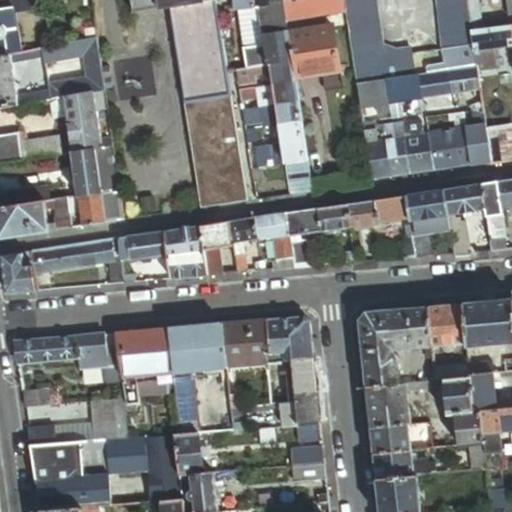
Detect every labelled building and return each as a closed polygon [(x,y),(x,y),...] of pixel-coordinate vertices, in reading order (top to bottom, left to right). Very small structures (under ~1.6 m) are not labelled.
[(129,0),(132,15),(168,9),(170,25),(219,17),(215,0),(129,0)] [(238,11),(256,9),(255,0),(234,0),(236,11),(238,11)] [(345,0),(300,0),(284,4),(287,22),(346,9),(345,0)] [(345,0),(346,9),(358,88),(388,83),(416,79),(421,78),(416,50),(403,53),(385,48),(377,0),(345,0)] [(467,0),(441,0),(449,50),(475,46),(473,32),(467,0)] [(478,0),(467,0),(473,32),(483,31),(478,0)] [(242,42),(243,53),(265,49),(263,38),(289,35),(287,22),(284,4),(256,9),(238,11),(242,42)] [(0,57),(11,55),(14,55),(11,33),(6,5),(0,6),(0,28),(2,28),(3,28),(4,29),(5,29),(6,30),(6,31),(7,32),(8,34),(7,36),(7,37),(6,38),(6,39),(5,40),(4,40),(3,40),(0,40),(0,57)] [(249,203),(219,17),(170,25),(201,210),(249,203)] [(511,26),(483,31),(473,32),(475,46),(476,53),(511,47),(511,26)] [(14,55),(23,53),(19,32),(11,33),(14,55)] [(293,63),(296,80),(341,74),(334,32),(289,39),(293,63)] [(271,67),(293,63),(289,39),(289,35),(263,38),(265,49),(268,67),(271,67)] [(106,92),(98,39),(45,49),(46,60),(47,65),(83,59),(86,79),(49,84),(50,88),(51,91),(52,100),(65,98),(93,94),(106,92)] [(476,53),(475,46),(449,50),(452,73),(478,69),(476,53)] [(46,60),(45,49),(23,53),(14,55),(11,55),(12,66),(46,60)] [(243,53),(245,70),(268,67),(265,49),(243,53)] [(11,55),(0,57),(0,109),(19,106),(17,97),(12,66),(11,55)] [(274,87),(296,83),(296,80),(293,63),(271,67),(272,76),(274,87)] [(241,88),(259,85),(258,78),(272,76),(271,67),(268,67),(245,70),(238,71),(241,88)] [(482,91),(478,69),(452,73),(449,73),(452,96),(475,93),(482,91)] [(449,73),(421,78),(424,100),(443,97),(452,96),(449,73)] [(296,83),(296,84),(341,77),(341,74),(296,80),(296,83)] [(424,100),(421,78),(416,79),(420,101),(424,100)] [(420,101),(416,79),(388,83),(391,105),(401,104),(415,102),(420,101)] [(277,107),(299,103),(296,84),(296,83),(274,87),(277,107)] [(391,105),(388,83),(358,88),(362,110),(378,107),(379,115),(392,113),(391,105)] [(277,107),(274,87),(258,89),(261,101),(262,109),(277,107)] [(258,89),(241,92),(243,103),(261,101),(258,89)] [(49,101),(52,100),(51,91),(17,97),(19,106),(49,101)] [(483,103),(483,98),(482,91),(475,93),(472,108),(483,103)] [(95,111),(108,109),(106,92),(93,94),(95,111)] [(93,94),(65,98),(67,115),(95,111),(93,94)] [(506,94),(483,98),(483,103),(485,114),(485,117),(504,114),(503,104),(507,103),(506,94)] [(455,110),(452,96),(443,97),(445,112),(455,110)] [(67,115),(65,98),(52,100),(49,101),(52,119),(68,117),(67,115)] [(409,112),(410,117),(422,115),(420,101),(415,102),(413,111),(409,112)] [(280,126),(303,123),(299,103),(277,107),(278,114),(280,126)] [(485,114),(483,103),(472,108),(473,113),(485,114)] [(392,113),(393,120),(405,118),(404,113),(404,107),(401,107),(401,104),(391,105),(392,113)] [(266,125),(264,116),(278,114),(277,107),(262,109),(245,112),(247,128),(266,125)] [(73,154),(101,150),(100,142),(95,111),(67,115),(68,117),(73,154)] [(283,146),(306,143),(303,123),(280,126),(283,146)] [(405,128),(404,123),(394,125),(396,140),(406,139),(405,128)] [(387,142),(385,126),(378,127),(378,131),(380,143),(387,142)] [(474,166),(492,163),(488,136),(487,126),(468,129),(474,166)] [(455,169),(474,166),(468,129),(449,132),(455,169)] [(393,179),(387,142),(380,143),(378,131),(366,133),(374,182),(393,179)] [(449,132),(429,135),(435,172),(455,169),(449,132)] [(492,163),(492,167),(511,163),(511,132),(488,136),(492,163)] [(0,165),(22,162),(18,134),(0,137),(0,165)] [(18,134),(22,162),(44,159),(41,145),(27,148),(25,134),(18,134)] [(435,172),(429,135),(425,136),(430,173),(435,172)] [(412,176),(430,173),(425,136),(406,139),(412,176)] [(393,179),(412,176),(406,139),(396,140),(393,141),(387,142),(393,179)] [(101,150),(114,148),(113,140),(100,142),(101,150)] [(41,145),(44,159),(59,157),(57,143),(41,145)] [(287,166),(309,163),(306,143),(283,146),(285,161),(286,166),(287,166)] [(102,195),(121,192),(114,148),(101,150),(73,154),(80,198),(102,195)] [(263,164),(263,169),(286,166),(285,161),(263,164)] [(314,193),(309,163),(287,166),(292,197),(314,193)] [(511,208),(511,181),(498,183),(502,210),(511,208)] [(502,210),(498,183),(484,185),(487,210),(488,217),(503,215),(502,210)] [(487,210),(484,185),(447,191),(451,215),(487,210)] [(42,204),(45,204),(70,200),(72,200),(70,186),(40,190),(42,204)] [(451,215),(447,191),(409,197),(413,220),(413,221),(451,215)] [(107,225),(125,222),(121,192),(102,195),(107,225)] [(107,225),(102,195),(80,198),(80,200),(81,211),(84,228),(107,225)] [(413,220),(409,197),(390,199),(393,223),(413,220)] [(390,199),(349,205),(353,229),(393,223),(390,199)] [(70,208),(70,200),(45,204),(46,211),(51,210),(54,213),(63,212),(65,208),(70,208)] [(73,212),(81,211),(80,200),(71,201),(73,212)] [(46,211),(45,204),(42,204),(0,210),(0,240),(50,233),(46,211)] [(353,229),(349,205),(303,212),(307,236),(317,235),(336,232),(353,229)] [(50,233),(73,229),(70,208),(65,208),(63,212),(54,213),(51,210),(46,211),(50,233)] [(303,212),(288,215),(292,237),(292,238),(302,237),(307,236),(303,212)] [(292,237),(288,215),(256,220),(260,242),(276,239),(292,237)] [(494,252),(511,250),(511,244),(508,245),(503,215),(488,217),(494,252)] [(260,242),(256,220),(231,223),(234,246),(244,244),(260,242)] [(234,246),(231,223),(203,228),(207,252),(229,249),(234,248),(234,246)] [(458,256),(471,254),(466,223),(452,225),(455,236),(458,256)] [(207,252),(203,228),(166,233),(170,257),(170,259),(173,281),(210,277),(207,252)] [(337,237),(336,232),(317,235),(318,240),(324,243),(332,242),(337,237)] [(170,257),(166,233),(129,238),(132,262),(170,257)] [(445,257),(458,256),(455,236),(442,238),(445,257)] [(280,271),(297,270),(293,244),(292,238),(292,237),(276,239),(280,271)] [(129,238),(121,239),(123,262),(123,263),(132,262),(129,238)] [(417,246),(419,259),(445,257),(442,238),(416,240),(417,246)] [(123,262),(121,239),(120,239),(112,240),(115,263),(123,262)] [(115,263),(112,240),(77,245),(81,268),(110,264),(115,263)] [(316,268),(313,249),(309,242),(303,243),(293,244),(297,270),(316,268)] [(238,275),(248,274),(244,244),(234,246),(234,248),(238,275)] [(81,268),(77,245),(32,252),(33,253),(35,268),(36,275),(48,273),(81,268)] [(404,260),(419,259),(417,246),(410,247),(402,248),(404,260)] [(229,276),(238,275),(234,248),(229,249),(230,255),(226,257),(229,276)] [(25,269),(35,268),(33,253),(23,254),(25,269)] [(8,295),(39,292),(36,275),(35,268),(25,269),(23,254),(3,258),(8,295)] [(351,265),(359,264),(357,255),(349,256),(351,265)] [(264,273),(274,272),(272,257),(262,258),(262,262),(264,273)] [(157,282),(173,281),(170,259),(154,262),(157,282)] [(113,286),(126,285),(124,270),(123,263),(123,262),(115,263),(110,264),(113,286)] [(254,273),(264,273),(262,262),(252,264),(254,273)] [(126,285),(135,284),(134,269),(124,270),(126,285)] [(39,292),(51,291),(48,273),(36,275),(39,292)] [(511,301),(467,305),(471,345),(471,349),(477,348),(511,344),(511,301)] [(471,345),(467,305),(432,308),(435,348),(446,347),(446,348),(446,349),(447,350),(448,351),(449,352),(450,353),(451,353),(452,353),(453,353),(454,353),(455,353),(456,352),(457,352),(458,351),(459,350),(459,349),(459,348),(460,347),(460,346),(471,345)] [(435,348),(432,308),(369,314),(362,322),(366,354),(397,351),(435,348)] [(306,319),(269,322),(273,357),(289,356),(316,353),(312,324),(306,319)] [(273,357),(269,322),(225,326),(230,369),(270,364),(270,358),(273,357)] [(230,369),(225,326),(172,331),(177,374),(208,371),(230,369)] [(177,374),(172,331),(118,335),(123,369),(125,379),(140,378),(177,374)] [(123,369),(118,335),(108,336),(110,370),(123,369)] [(108,336),(81,338),(82,359),(83,372),(110,370),(108,336)] [(16,344),(19,365),(82,359),(81,338),(16,344)] [(473,377),(495,374),(494,363),(478,365),(477,348),(471,349),(473,377)] [(369,388),(405,385),(403,357),(397,351),(366,354),(369,388)] [(316,360),(316,353),(289,356),(295,362),(316,360)] [(290,363),(293,396),(320,393),(316,360),(295,362),(290,363)] [(271,371),(270,364),(230,369),(231,375),(271,371)] [(471,367),(437,369),(438,381),(472,377),(471,367)] [(201,434),(195,378),(209,376),(208,371),(177,374),(180,400),(183,430),(184,436),(201,434)] [(144,406),(180,400),(177,374),(140,378),(144,406)] [(498,411),(495,374),(473,377),(474,379),(476,413),(483,413),(498,411)] [(128,400),(129,408),(144,406),(140,378),(125,379),(128,400)] [(476,413),(474,379),(448,381),(451,415),(461,415),(476,413)] [(426,383),(411,385),(412,392),(427,391),(426,383)] [(411,385),(405,385),(369,388),(374,431),(412,427),(415,426),(412,392),(411,385)] [(235,410),(233,390),(222,391),(224,411),(235,410)] [(295,427),(323,424),(320,393),(293,396),(295,427)] [(108,442),(134,440),(133,436),(129,408),(128,400),(92,403),(94,426),(96,443),(108,442)] [(133,436),(183,430),(180,400),(144,406),(129,408),(133,436)] [(511,409),(498,411),(483,413),(485,434),(502,431),(511,430),(511,409)] [(235,410),(224,411),(226,432),(237,431),(235,410)] [(485,434),(483,413),(476,413),(461,415),(464,447),(472,446),(486,445),(485,434)] [(88,444),(96,443),(94,426),(56,430),(58,446),(88,444)] [(320,427),(304,428),(305,435),(310,435),(310,438),(321,437),(320,427)] [(414,452),(412,427),(374,431),(377,455),(414,452)] [(32,448),(56,447),(58,446),(56,430),(29,431),(32,448)] [(502,431),(485,434),(486,445),(487,454),(504,453),(502,431)] [(206,475),(202,435),(201,434),(184,436),(178,436),(182,476),(195,475),(206,475)] [(182,476),(178,436),(134,440),(108,442),(111,473),(111,474),(111,477),(76,481),(78,509),(81,508),(105,506),(163,502),(185,500),(182,476)] [(111,473),(108,442),(96,443),(88,444),(89,457),(94,457),(95,473),(95,475),(111,473)] [(58,446),(56,447),(57,460),(89,457),(88,444),(58,446)] [(487,454),(486,445),(472,446),(474,471),(489,470),(487,454)] [(57,460),(56,447),(32,448),(37,481),(39,480),(60,478),(57,460)] [(327,465),(326,449),(298,451),(300,467),(327,465)] [(416,468),(414,452),(377,455),(379,480),(420,476),(433,475),(432,467),(416,468)] [(39,480),(40,485),(65,483),(65,480),(69,477),(74,477),(74,475),(95,473),(94,457),(89,457),(57,460),(60,478),(39,480)] [(329,481),(327,465),(300,467),(295,467),(297,484),(329,481)] [(206,475),(195,475),(196,494),(195,495),(193,496),(192,500),(193,502),(194,504),(196,505),(198,505),(198,509),(198,511),(220,511),(217,474),(206,475)] [(422,511),(420,476),(379,480),(382,511),(422,511)] [(42,511),(78,509),(76,481),(74,481),(72,481),(71,482),(65,483),(40,485),(38,486),(42,511)] [(331,504),(331,496),(315,497),(316,505),(331,504)] [(186,511),(186,507),(185,500),(163,502),(164,511),(186,511)]
